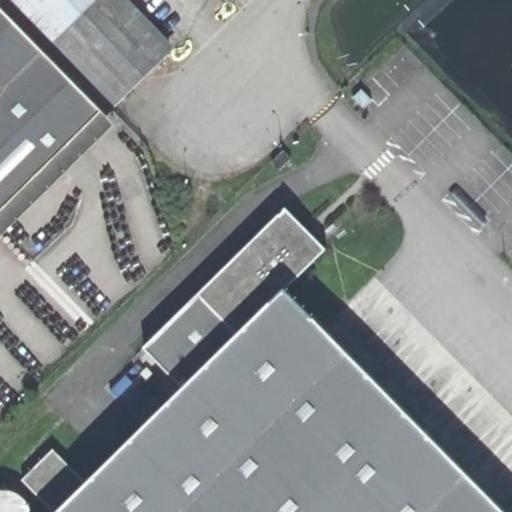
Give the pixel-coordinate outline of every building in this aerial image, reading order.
[(14,0),(116,103),(172,51),(143,21),(123,0),(14,0)] [(0,230),(91,141),(110,123),(0,7),(0,230)] [(151,348),(190,387),(290,289),(331,249),(292,210),(197,303),(151,348)] [(62,511),(510,511),(290,289),(190,387),(92,483),(62,511)] [(27,480),(58,511),(62,511),(92,483),(59,450),(27,480)] [(0,511),(36,511),(33,503),(26,494),(16,489),(5,489),(0,490),(0,511)]
